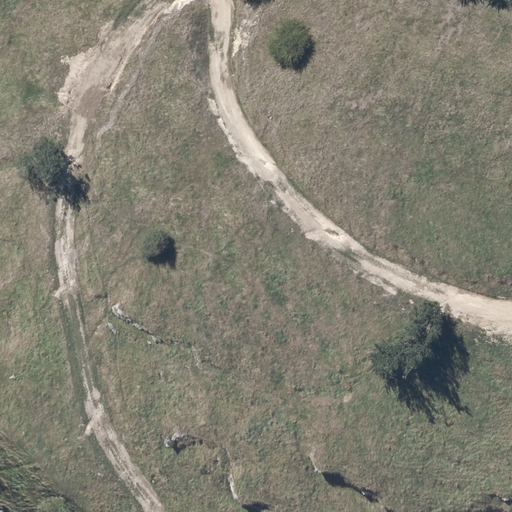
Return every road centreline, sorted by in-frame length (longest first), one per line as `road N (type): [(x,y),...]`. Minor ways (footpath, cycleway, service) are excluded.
road 1 (track): [(161,511),(90,384),(64,205),(111,57),(178,0)]
road 2 (track): [(211,0),(228,96),(306,216),(427,286),(511,303)]
